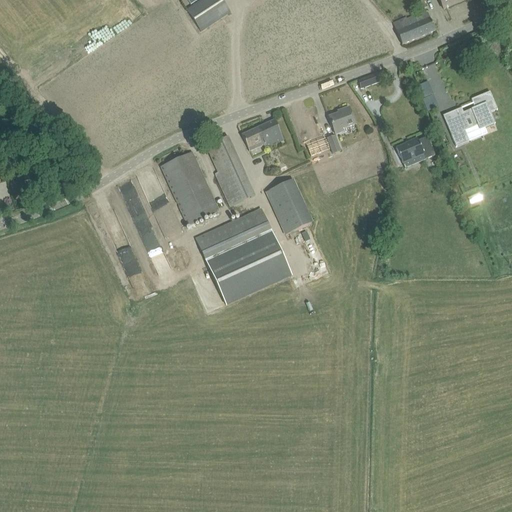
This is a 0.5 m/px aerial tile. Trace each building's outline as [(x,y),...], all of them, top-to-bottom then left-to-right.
[(221,0),(203,0),(186,11),(201,33),(230,13),(221,0)] [(439,0),(444,11),(444,10),(466,0),(439,0)] [(406,18),(393,24),(402,46),(435,32),(427,12),(407,20),(406,18)] [(358,81),(360,90),(383,82),(380,73),(358,81)] [(461,109),(444,116),(456,147),(468,142),(464,131),(478,126),(480,130),(494,125),(489,113),(497,110),(490,93),(472,101),(475,109),(463,114),(461,109)] [(341,113),(329,118),(335,135),(344,132),(343,130),(355,125),(349,108),(341,111),(341,113)] [(275,121),(242,136),(249,152),(263,146),(265,150),(284,141),(275,121)] [(328,140),(334,154),(341,152),(335,137),(328,140)] [(417,140),(396,149),(402,164),(423,155),(425,160),(435,156),(427,137),(418,141),(417,139),(416,139),(417,140)] [(228,138),(206,147),(218,173),(215,174),(229,208),(254,197),(228,138)] [(327,151),(323,142),(306,149),(310,158),(327,151)] [(192,154),(161,168),(188,227),(219,213),(192,154)] [(151,192),(164,186),(155,165),(142,170),(151,192)] [(135,178),(125,183),(133,201),(143,197),(135,178)] [(293,180),(265,193),(284,236),(313,223),(293,180)] [(196,241),(226,307),(292,277),(262,212),(196,241)] [(151,234),(153,245),(160,244),(159,233),(151,234)] [(172,262),(167,245),(156,249),(162,265),(172,262)]
